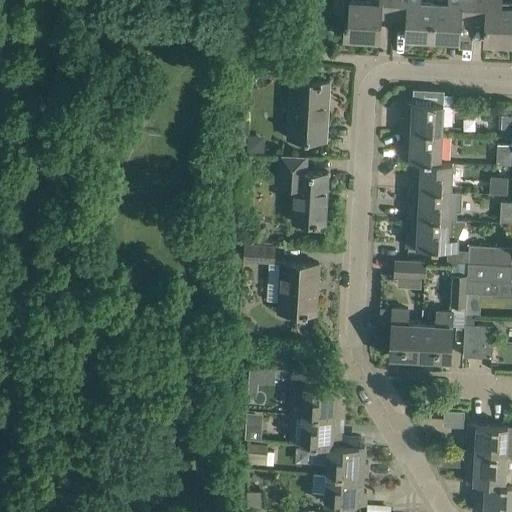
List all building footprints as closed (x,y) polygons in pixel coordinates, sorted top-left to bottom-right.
[(380,17),(391,17),(392,0),(379,0),(379,1),(367,0),(349,0),(348,18),(345,18),(344,38),(378,39),(380,17)] [(431,38),(433,1),(419,0),(392,0),(391,17),(406,18),(405,37),(431,38)] [(472,0),(433,0),(433,1),(431,38),(459,40),(459,21),(472,22),(472,0)] [(484,41),(510,43),(511,12),(511,6),(500,6),(500,0),(472,0),(472,22),(473,16),(485,17),(484,41)] [(328,80),(308,79),(291,78),(288,138),(325,140),(328,80)] [(401,116),(400,131),(404,131),(441,133),(442,122),(451,123),(452,104),(443,103),(405,101),(405,116),(401,116)] [(499,102),(499,114),(511,115),(511,103),(499,102)] [(414,160),(414,159),(440,160),(441,133),(404,131),(403,145),(399,145),(398,159),(414,160)] [(247,135),(246,151),(263,152),(264,136),(247,135)] [(511,144),(497,143),(496,163),(511,164),(511,144)] [(324,222),(327,172),(305,171),(306,155),(278,154),(276,186),(294,187),(292,220),(324,222)] [(409,189),(413,189),(450,190),(452,160),(440,160),(414,159),(414,160),(413,175),(409,175),(409,189)] [(407,217),(411,218),(449,219),(449,210),(456,210),(461,210),(462,191),(450,190),(413,189),(412,203),(408,203),(407,217)] [(511,222),(511,217),(511,199),(499,199),(498,221),(511,222)] [(406,232),(406,246),(426,247),(447,248),(458,249),(459,238),(448,237),(449,219),(411,218),(410,232),(406,232)] [(272,245),(242,243),(242,259),(271,261),(272,245)] [(468,249),(468,261),(509,263),(510,246),(469,244),(468,249)] [(423,261),(415,260),(395,259),(394,274),(422,276),(423,261)] [(464,291),(465,277),(466,261),(446,260),(445,267),(449,275),(451,274),(450,302),(464,303),(464,291)] [(315,313),(318,263),(281,261),(278,311),(315,313)] [(468,261),(466,261),(465,277),(509,279),(509,263),(468,261)] [(464,291),(490,292),(490,293),(511,294),(511,279),(509,279),(465,277),(464,291)] [(465,302),(465,313),(477,314),(478,303),(465,302)] [(418,357),(420,321),(407,320),(407,308),(392,307),(389,356),(418,357)] [(449,359),(450,339),(452,311),(437,310),(436,322),(420,321),(418,357),(449,359)] [(240,322),(240,328),(244,331),(249,332),(253,328),(253,322),(249,318),(244,318),(240,322)] [(475,355),(477,324),(463,323),(461,355),(475,355)] [(477,324),(475,355),(489,356),(491,325),(477,324)] [(249,367),(248,380),(273,382),(274,380),(274,368),(259,367),(249,367)] [(289,404),(289,415),(290,415),(339,418),(339,417),(343,417),(344,403),(340,402),(341,387),(334,387),(317,386),(318,373),(291,371),(291,384),(289,404)] [(441,425),(464,423),(464,408),(440,409),(441,425)] [(245,438),(260,438),(261,411),(245,410),(245,438)] [(342,445),(342,444),(342,431),(338,431),(339,418),(290,415),(289,442),(299,442),(299,443),(315,444),(342,445)] [(469,437),(468,451),(509,454),(511,454),(511,425),(466,423),(465,437),(469,437)] [(247,442),(245,463),(266,465),(267,444),(247,442)] [(364,446),(342,444),(342,445),(315,444),(314,461),(326,461),(325,473),(363,475),(367,476),(368,461),(364,461),(364,446)] [(474,481),(511,483),(511,454),(509,454),(468,451),(464,451),(463,465),(467,465),(466,481),(474,482),(474,481)] [(362,490),(363,475),(325,473),(312,472),(311,490),(324,491),(323,502),(365,504),(366,490),(362,490)] [(511,511),(511,483),(474,481),(474,482),(474,495),(478,495),(477,511),(511,511)]
